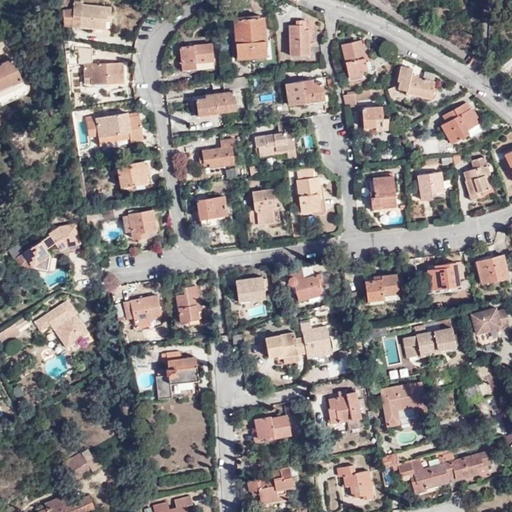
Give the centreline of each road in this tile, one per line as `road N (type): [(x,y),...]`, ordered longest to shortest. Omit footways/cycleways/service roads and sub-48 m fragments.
road 1 (residential): [(184,261),(156,61),(167,31),(197,0)]
road 2 (residential): [(311,0),(511,108)]
road 3 (residential): [(184,261),(350,243)]
road 4 (residential): [(350,243),(485,225),(511,212)]
road 5 (residential): [(230,511),(221,402),(230,355)]
road 6 (residential): [(350,243),(345,173),(328,116)]
